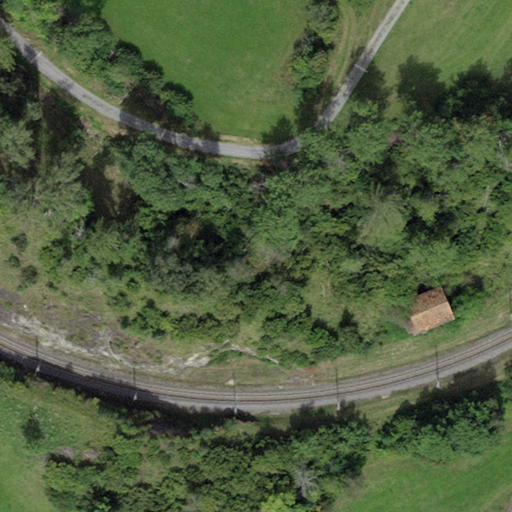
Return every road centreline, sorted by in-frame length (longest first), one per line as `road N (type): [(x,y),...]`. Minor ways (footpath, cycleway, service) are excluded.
road 1 (track): [(408,0),(313,136),(287,151),(247,154),(176,141),(110,114),(0,26)]
road 2 (track): [(313,136),(352,30),(341,0)]
